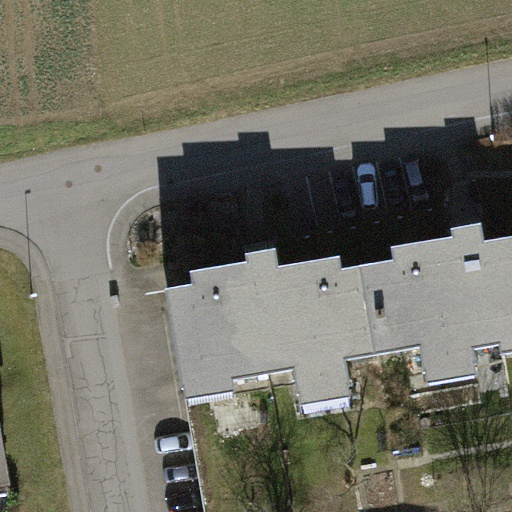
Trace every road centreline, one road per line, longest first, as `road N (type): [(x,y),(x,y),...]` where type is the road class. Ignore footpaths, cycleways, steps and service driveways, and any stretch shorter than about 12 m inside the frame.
road 1 (residential): [(66,182),(511,87)]
road 2 (residential): [(66,182),(121,511)]
